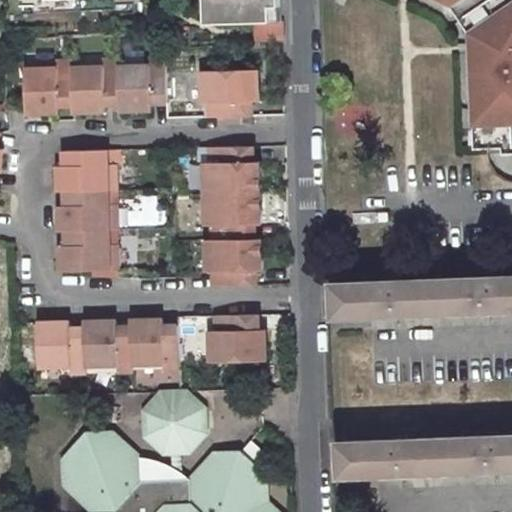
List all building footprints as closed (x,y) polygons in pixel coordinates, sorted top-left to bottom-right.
[(23,0),(23,4),(38,4),(38,11),(120,9),(120,4),(139,3),(138,0),(23,0)] [(207,0),(208,26),(283,23),(283,17),(282,0),(207,0)] [(511,0),(440,0),(444,2),(445,0),(455,0),(463,3),(479,28),(480,46),(474,46),(475,89),(480,89),(481,110),(483,150),(483,156),(511,154),(511,0)] [(155,90),(169,90),(168,59),(151,59),(152,66),(121,67),(122,91),(122,105),(122,111),(155,110),(155,104),(155,90)] [(122,91),(121,67),(121,60),(105,61),(105,68),(74,69),(75,93),(76,106),(76,112),(108,112),(108,105),(108,92),(122,91)] [(75,93),(74,69),(74,61),(58,62),(59,69),(28,70),(29,114),(62,113),(62,107),(61,93),(75,93)] [(210,104),(211,119),(248,118),(247,103),(254,103),(259,103),(258,71),(204,73),(204,104),(210,104)] [(169,90),(155,90),(155,104),(169,104),(169,90)] [(122,91),(108,92),(108,105),(122,105),(122,91)] [(75,93),(61,93),(62,107),(76,106),(75,93)] [(262,192),(261,161),(255,161),(249,161),(249,146),(212,147),(212,162),(207,163),(207,194),(262,192)] [(108,150),(72,152),(72,167),(66,167),(60,167),(60,192),(66,192),(73,192),(73,191),(110,190),(117,191),(117,165),(109,165),(108,150)] [(110,190),(73,191),(73,192),(73,207),(67,207),(60,207),(61,232),(68,232),(74,232),(74,231),(111,230),(111,231),(119,230),(118,205),(110,205),(110,190)] [(262,192),(207,194),(208,225),(214,225),(214,240),(251,239),(250,224),(257,223),(263,223),(262,192)] [(111,230),(74,231),(74,232),(74,247),(68,247),(62,247),(62,273),(120,270),(119,245),(111,245),(111,231),(111,230)] [(251,239),(214,240),(208,240),(209,271),(215,272),(215,286),(252,285),(252,270),(258,270),(264,270),(264,238),(257,238),(251,239)] [(511,276),(337,284),(337,318),(511,311),(511,276)] [(254,313),(217,314),(217,329),(212,330),(213,361),(268,359),(267,328),(261,328),(254,328),(254,313)] [(202,315),(186,315),(186,326),(202,325),(202,315)] [(165,318),(132,319),(133,326),(133,339),(134,364),(164,363),(164,370),(181,370),(180,338),(165,338),(165,325),(165,318)] [(118,320),(86,320),(86,327),(86,340),(87,365),(117,364),(118,371),(134,370),(134,364),(133,339),(119,340),(118,326),(118,320)] [(87,371),(87,365),(86,340),(73,341),(72,327),(72,321),(39,322),(40,366),(71,365),(71,372),(87,371)] [(180,325),(165,325),(165,338),(180,338),(180,325)] [(133,326),(118,326),(119,340),(133,339),(133,326)] [(86,327),(72,327),(73,341),(86,340),(86,327)] [(186,388),(161,390),(143,408),(144,435),(163,452),(188,451),(206,432),(206,406),(186,388)] [(288,511),(274,498),(272,476),(244,448),(221,449),(193,476),(145,479),(143,454),(118,428),(90,429),(65,456),(66,482),(92,506),(111,505),(118,505),(118,511),(288,511)] [(511,436),(342,443),(343,476),(511,469),(511,436)]
